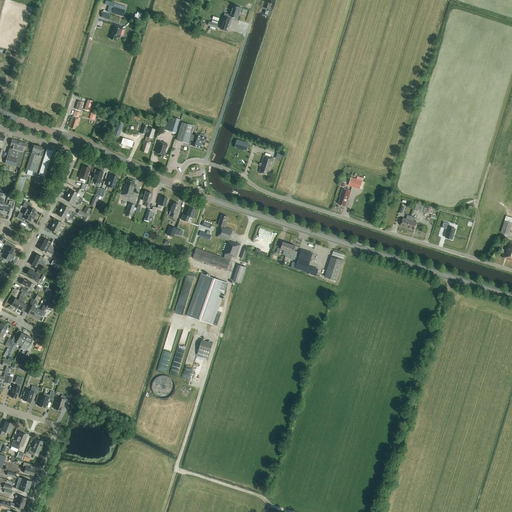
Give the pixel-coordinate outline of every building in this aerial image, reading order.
[(238,19),(242,8),(236,6),(236,7),(233,6),(231,16),(225,14),(222,27),(229,29),(232,17),(238,19)] [(111,13),(123,16),(125,10),(113,7),(111,13)] [(249,23),(252,11),(243,8),(239,20),(249,23)] [(245,34),(247,29),(243,28),(244,25),(238,23),(236,28),(237,29),(235,34),(239,35),(240,34),(241,35),(242,32),(245,34)] [(111,35),(111,37),(110,39),(115,40),(116,37),(119,38),(122,27),(114,24),(110,35),(111,35)] [(92,101),(87,99),(84,109),(89,111),(89,110),(93,111),(94,107),(91,106),(92,101)] [(81,110),(83,103),(77,101),(75,109),(81,110)] [(77,125),(79,119),(72,116),(69,126),(70,126),(70,128),(74,129),(76,124),(77,125)] [(180,125),(181,120),(179,120),(179,119),(172,117),(170,125),(167,124),(165,130),(174,133),(174,135),(176,136),(176,133),(175,133),(178,125),(180,125)] [(118,121),(113,133),(119,135),(124,123),(118,121)] [(148,129),(146,128),(146,126),(142,124),(140,133),(144,134),(145,131),(147,132),(146,136),(152,138),(154,129),(149,127),(148,129)] [(195,134),(194,136),(190,135),(188,140),(193,141),(192,146),(195,147),(195,146),(197,147),(196,147),(201,149),(202,145),(203,145),(206,137),(205,137),(205,136),(199,134),(199,135),(195,134)] [(19,168),(27,144),(12,139),(7,156),(4,163),(19,168)] [(246,151),(249,143),(237,139),(234,148),(246,151)] [(147,153),(150,142),(144,140),(142,144),(144,144),(141,151),(147,153)] [(163,158),(167,144),(159,141),(155,152),(158,153),(158,156),(163,158)] [(46,151),(41,149),(42,147),(34,145),(26,169),(27,170),(26,174),(33,176),(33,174),(36,175),(34,181),(42,184),(51,156),(53,151),(46,149),(46,151)] [(271,171),(275,158),(265,155),(264,155),(260,167),(261,168),(259,172),(268,175),(270,171),(271,171)] [(86,180),(90,168),(83,166),(81,172),(80,172),(79,178),(86,180)] [(99,184),(103,172),(95,170),(92,181),(99,184)] [(113,188),(115,185),(117,176),(110,174),(108,180),(109,180),(108,183),(107,186),(113,188)] [(21,192),(25,177),(20,175),(15,190),(21,192)] [(360,190),(364,178),(357,176),(357,179),(351,177),(348,186),(360,190)] [(133,186),(135,182),(127,180),(125,184),(124,188),(123,188),(121,195),(131,198),(133,189),(134,186),(133,186)] [(350,191),(343,188),(340,197),(341,197),(338,204),(341,205),(341,206),(344,207),(344,206),(345,206),(348,207),(350,201),(347,200),(348,200),(351,191),(350,191)] [(81,202),(82,199),(76,196),(77,193),(71,190),(68,195),(81,202)] [(150,202),(152,194),(145,192),(143,200),(146,201),(145,206),(148,207),(150,202)] [(80,204),(81,202),(68,195),(65,200),(72,204),(73,201),(80,204)] [(165,206),(167,198),(160,196),(158,201),(159,202),(158,204),(157,208),(160,209),(162,205),(165,206)] [(5,204),(2,214),(8,215),(10,209),(13,209),(15,202),(9,201),(8,205),(5,204)] [(25,211),(35,217),(36,214),(35,213),(37,211),(32,208),(30,207),(32,204),(25,201),(22,206),(26,208),(25,211)] [(177,208),(179,204),(173,202),(172,206),(171,206),(169,211),(172,212),(171,217),(177,219),(180,209),(177,208)] [(433,207),(417,202),(414,210),(426,214),(427,210),(429,211),(430,210),(432,211),(433,207)] [(131,217),(135,205),(129,203),(125,215),(131,217)] [(60,210),(74,217),(75,214),(68,210),(69,208),(63,204),(60,210)] [(192,218),(195,210),(189,208),(186,215),(183,214),(181,219),(187,221),(189,217),(192,218)] [(76,218),(74,217),(60,210),(57,215),(64,218),(66,215),(69,217),(72,219),(72,220),(74,221),(75,220),(75,221),(76,220),(75,219),(76,218)] [(77,213),(87,219),(89,215),(79,210),(77,213)] [(33,219),(35,217),(25,211),(23,214),(19,212),(17,218),(23,221),(24,218),(26,219),(27,219),(31,222),(32,219),(33,219)] [(226,221),(227,217),(222,215),(220,219),(218,225),(221,226),(217,237),(228,240),(223,253),(225,254),(224,257),(196,248),(193,258),(227,270),(232,256),(236,257),(240,245),(229,241),(233,230),(225,228),(225,227),(227,222),(226,221)] [(407,228),(411,216),(407,215),(406,219),(403,218),(400,226),(407,228)] [(411,216),(407,228),(414,230),(417,222),(414,221),(415,217),(411,216)] [(508,235),(511,223),(511,217),(506,216),(504,220),(501,232),(508,235)] [(52,225),(66,232),(67,229),(64,227),(64,228),(60,226),(62,223),(55,219),(52,225)] [(455,229),(449,227),(450,224),(444,222),(442,228),(448,229),(445,237),(452,239),(455,229)] [(65,234),(66,232),(52,225),(50,230),(56,233),(58,230),(61,232),(65,234)] [(52,250),(52,249),(53,248),(51,246),(50,247),(49,246),(51,242),(45,239),(42,244),(52,250)] [(511,241),(508,240),(502,257),(511,260),(511,241)] [(4,251),(14,256),(15,253),(14,253),(16,250),(12,248),(10,247),(11,244),(6,241),(4,244),(7,246),(4,251)] [(285,255),(289,243),(283,242),(281,247),(278,246),(276,253),(279,254),(281,249),(284,250),(283,255),(285,255)] [(289,243),(285,255),(285,256),(295,259),(297,252),(294,251),(295,245),(289,243)] [(57,251),(52,249),(52,250),(42,244),(39,250),(46,253),(47,250),(48,251),(48,252),(54,256),(57,251)] [(316,275),(318,269),(308,266),(312,253),(301,250),(295,268),(307,272),(306,272),(316,275)] [(12,259),(14,256),(4,251),(2,254),(0,252),(0,259),(2,261),(4,258),(6,259),(10,261),(11,258),(12,259)] [(65,257),(57,253),(56,255),(53,260),(62,264),(65,257)] [(34,259),(44,265),(45,263),(43,261),(42,262),(41,261),(43,257),(37,254),(34,259)] [(336,280),(343,260),(331,257),(325,277),(336,280)] [(50,268),(44,265),(34,259),(31,265),(38,268),(40,264),(41,265),(43,267),(48,270),(50,268)] [(241,283),(246,267),(238,264),(233,281),(241,283)] [(37,277),(39,275),(36,273),(29,269),(26,274),(33,278),(34,276),(37,277)] [(46,278),(47,277),(45,275),(38,271),(37,273),(40,275),(38,278),(42,280),(44,277),(46,278)] [(217,326),(217,324),(221,313),(217,312),(227,283),(201,274),(187,315),(217,326)] [(26,281),(23,280),(21,284),(31,289),(34,285),(31,283),(31,282),(27,280),(26,281)] [(33,317),(38,309),(33,306),(39,296),(35,294),(30,303),(31,303),(30,305),(32,305),(27,314),(33,317)] [(17,308),(22,299),(20,297),(18,300),(15,298),(11,305),(17,308)] [(22,299),(17,308),(23,311),(26,304),(23,303),(25,300),(22,299)] [(38,309),(33,317),(39,320),(45,308),(50,311),(53,306),(48,303),(46,302),(44,306),(43,305),(41,310),(38,309)] [(22,344),(27,336),(21,333),(17,341),(16,344),(18,345),(19,342),(22,344)] [(12,345),(13,343),(16,337),(14,336),(12,339),(10,338),(9,340),(8,339),(6,342),(12,345)] [(27,336),(22,344),(23,344),(20,349),(23,350),(22,353),(24,353),(20,361),(23,363),(29,352),(27,351),(29,347),(28,347),(32,339),(27,336)] [(208,358),(213,343),(202,340),(197,355),(208,358)] [(40,351),(43,345),(38,342),(35,348),(40,351)] [(167,372),(172,350),(164,349),(161,366),(161,370),(167,372)] [(182,377),(190,379),(195,362),(187,360),(182,377)] [(174,362),(171,373),(178,375),(181,364),(174,362)] [(10,384),(12,376),(7,375),(4,382),(10,384)] [(165,376),(163,375),(161,376),(159,376),(158,377),(156,378),(155,379),(153,381),(153,383),(152,385),(152,387),(152,389),(153,391),(153,392),(155,394),(156,395),(158,396),(159,397),(161,398),(163,398),(165,398),(167,397),(169,396),(171,395),(172,394),(173,392),(174,391),(174,389),(175,387),(174,385),(174,383),(173,381),(172,379),(171,378),(169,377),(167,376),(165,376)] [(21,385),(23,378),(17,376),(15,383),(17,384),(16,387),(13,385),(11,393),(12,393),(10,397),(16,399),(17,394),(18,395),(20,388),(20,387),(20,385),(21,385)] [(36,395),(39,388),(32,386),(30,391),(26,389),(22,400),(30,402),(33,393),(36,395)] [(51,402),(54,393),(50,391),(49,395),(44,393),(43,396),(41,395),(39,399),(38,402),(39,402),(38,405),(45,408),(48,399),(52,400),(51,402)] [(66,397),(62,395),(61,398),(57,397),(56,402),(55,402),(54,405),(55,405),(53,409),(62,411),(64,402),(68,403),(68,405),(70,397),(66,395),(66,397)] [(9,433),(13,424),(5,421),(2,429),(0,427),(0,435),(2,436),(4,431),(9,433)] [(22,446),(27,436),(19,432),(16,441),(13,440),(11,446),(17,449),(19,449),(20,446),(22,446)] [(38,453),(43,442),(36,439),(33,448),(30,447),(27,453),(34,456),(35,452),(38,453)] [(22,460),(24,454),(19,451),(16,457),(22,460)] [(33,476),(35,469),(29,467),(29,464),(24,462),(22,468),(25,468),(24,473),(33,476)] [(20,484),(30,487),(31,481),(18,477),(18,480),(21,481),(20,484)] [(28,492),(30,487),(20,484),(19,487),(16,486),(15,489),(28,492)] [(16,501),(25,504),(26,498),(15,495),(15,497),(17,498),(16,501)] [(25,504),(16,501),(15,504),(11,503),(10,504),(1,501),(0,502),(0,504),(9,508),(10,505),(23,509),(25,504)]
